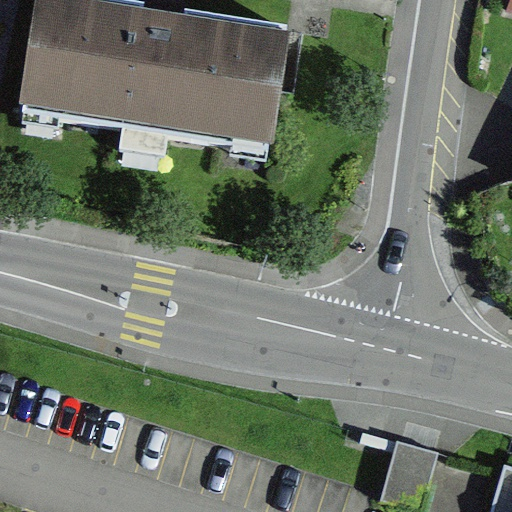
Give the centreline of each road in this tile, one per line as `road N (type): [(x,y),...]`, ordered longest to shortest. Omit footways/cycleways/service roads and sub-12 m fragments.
road 1 (residential): [(0,274),(386,352)]
road 2 (residential): [(386,352),(444,0)]
road 3 (residential): [(386,352),(511,384)]
